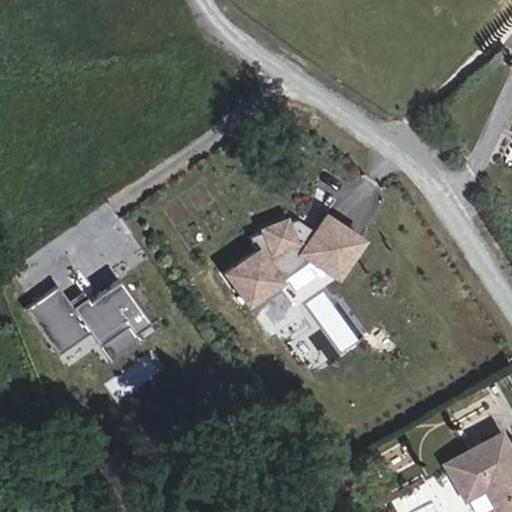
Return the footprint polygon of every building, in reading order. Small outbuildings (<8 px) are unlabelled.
[(337,271),(361,235),(324,211),(314,227),(310,224),(309,226),(302,222),(303,219),(295,214),(286,218),(284,215),(268,222),(269,224),(251,232),(257,245),(226,267),(249,298),(311,254),(337,271)] [(148,325),(114,279),(85,300),(81,296),(68,306),(66,303),(55,288),(23,311),(57,357),(88,334),(98,348),(126,327),(133,336),(137,333),(148,325)] [(68,306),(81,296),(80,293),(66,303),(68,306)] [(110,364),(142,341),(137,333),(133,336),(126,327),(98,348),(110,364)] [(511,511),(511,471),(490,431),(436,460),(456,496),(475,485),(489,511),(511,511)]
